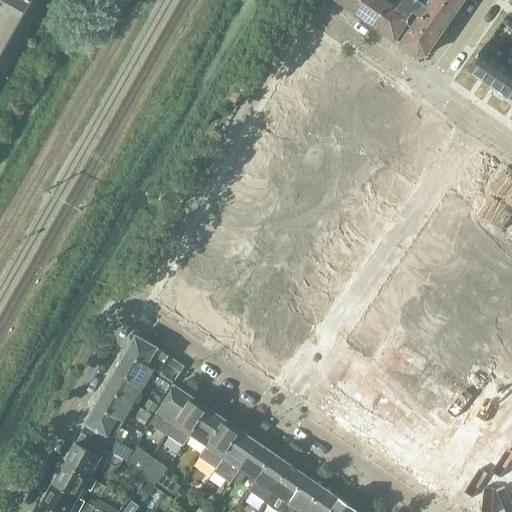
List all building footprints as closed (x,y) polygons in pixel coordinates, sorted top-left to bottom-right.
[(31,0),(0,0),(0,3),(22,16),(31,0)] [(364,0),(335,0),(355,13),(364,0)] [(364,0),(355,13),(375,27),(390,6),(381,0),(364,0)] [(409,10),(416,0),(405,0),(398,11),(390,6),(375,27),(395,40),(413,13),(409,10)] [(442,33),(455,14),(434,0),(416,0),(409,10),(413,13),(421,19),(442,33)] [(456,14),(465,0),(434,0),(455,14),(456,14)] [(22,16),(0,3),(0,27),(12,34),(22,16)] [(442,33),(421,19),(402,46),(420,58),(427,56),(442,33)] [(12,34),(0,27),(0,51),(2,52),(12,34)] [(488,43),(469,72),(487,85),(507,56),(489,43),(488,43)] [(511,59),(507,56),(487,85),(505,97),(511,86),(511,59)] [(347,101),(326,133),(362,157),(382,128),(365,117),(366,115),(347,101)] [(382,128),(362,157),(365,159),(368,162),(380,169),(400,141),(399,140),(393,136),(382,128)] [(400,141),(380,169),(392,177),(392,178),(395,180),(398,182),(418,153),(407,146),(407,145),(401,141),(401,142),(400,141)] [(418,153),(398,182),(401,184),(404,186),(416,194),(435,165),(434,164),(429,160),(428,160),(418,153)] [(301,174),(294,184),(322,204),(335,185),(306,165),(305,168),(301,173),(301,174)] [(435,165),(416,194),(427,202),(431,204),(434,206),(453,177),(442,170),(437,166),(436,166),(435,165)] [(351,174),(346,181),(357,189),(362,181),(351,174)] [(453,177),(434,206),(436,208),(440,210),(452,219),(472,190),(470,189),(464,185),(453,177)] [(282,200),(281,202),(310,222),(318,210),(320,207),(322,204),(294,184),(286,195),(282,200)] [(376,191),(371,198),(381,206),(387,198),(376,191)] [(387,198),(381,206),(392,213),(397,206),(387,198)] [(346,409),(343,413),(363,427),(366,429),(371,432),(374,435),(379,438),(381,435),(384,432),(383,432),(385,429),(385,430),(389,423),(403,403),(408,397),(407,397),(409,394),(411,391),(414,387),(414,388),(416,384),(417,382),(418,382),(422,376),(436,355),(440,349),(442,347),(444,344),(446,340),(449,337),(450,334),(450,335),(454,328),(456,326),(456,327),(456,325),(468,308),(473,302),(474,299),(477,296),(476,296),(479,292),(481,289),(499,263),(509,269),(511,271),(511,217),(488,201),(456,248),(455,248),(451,255),(448,260),(447,260),(443,266),(439,272),(435,278),(431,284),(427,290),(423,296),(419,302),(415,308),(411,314),(407,320),(402,326),(399,331),(394,338),(390,343),(386,350),(382,355),(378,361),(374,367),(370,373),(366,379),(362,385),(358,391),(353,397),(354,397),(350,403),(345,409),(346,409)] [(276,209),(269,220),(298,239),(300,237),(302,233),(310,222),(281,202),(280,203),(276,209)] [(344,203),(337,214),(344,219),(352,208),(344,203)] [(337,214),(330,225),(337,230),(344,219),(337,214)] [(411,215),(406,223),(417,230),(422,223),(411,215)] [(264,227),(257,238),(286,257),(288,254),(290,251),(298,239),(269,220),(268,221),(264,227)] [(422,223),(417,230),(428,237),(433,230),(422,223)] [(246,254),(244,256),(273,276),(281,263),(282,264),(284,260),(286,257),(257,238),(250,248),(246,254)] [(320,239),(313,250),(320,255),(327,244),(320,239)] [(313,250),(305,260),(313,265),(320,255),(313,250)] [(301,268),(293,278),(301,283),(308,273),(301,268)] [(202,312),(199,317),(201,319),(207,323),(218,330),(239,299),(240,300),(253,281),(243,275),(230,293),(220,286),(210,301),(208,304),(205,309),(202,312)] [(262,280),(257,287),(268,295),(273,287),(262,280)] [(273,287),(268,295),(279,302),(284,295),(273,287)] [(239,299),(218,330),(219,331),(220,328),(226,333),(237,340),(257,311),(254,309),(251,307),(250,307),(240,300),(239,299)] [(298,304),(293,312),(304,319),(309,312),(298,304)] [(257,311),(237,340),(248,348),(254,352),(255,352),(274,324),(263,316),(263,315),(260,313),(257,311)] [(309,312),(304,319),(314,327),(319,319),(309,312)] [(274,324),(255,352),(256,353),(262,357),(273,364),(292,336),(289,334),(286,331),(286,332),(274,324)] [(334,329),(328,336),(339,344),(344,336),(334,329)] [(292,336),(273,364),(283,372),(289,376),(290,377),(310,348),(298,340),(299,340),(295,338),(292,336)] [(344,336),(339,344),(350,351),(355,344),(344,336)] [(148,367),(154,371),(164,353),(136,337),(132,345),(129,346),(127,351),(127,354),(126,355),(148,367)] [(310,348),(290,377),(291,377),(291,378),(297,382),(297,381),(308,389),(328,360),(325,358),(322,356),(310,348)] [(144,388),(154,371),(148,367),(126,355),(122,363),(119,364),(117,369),(117,372),(116,373),(138,385),(144,388)] [(328,360),(308,389),(319,396),(325,400),(327,402),(347,373),(334,364),(331,362),(328,360)] [(134,406),(144,388),(138,385),(116,373),(112,380),(110,381),(107,386),(107,389),(106,390),(134,406)] [(182,392),(175,387),(150,424),(167,436),(174,425),(192,399),(191,398),(190,395),(185,392),(182,392)] [(97,408),(124,424),(134,406),(106,390),(102,398),(100,399),(97,404),(97,407),(97,408)] [(199,403),(192,399),(174,425),(190,436),(208,410),(207,409),(206,407),(201,404),(199,403)] [(124,424),(97,408),(92,415),(90,416),(87,421),(87,424),(82,434),(98,445),(104,435),(114,441),(124,424)] [(215,415),(208,410),(190,436),(207,447),(225,421),(224,421),(223,418),(218,415),(215,415)] [(416,433),(402,454),(406,456),(406,457),(424,469),(447,485),(486,511),(495,511),(511,488),(511,410),(509,415),(508,416),(507,417),(507,418),(501,427),(497,432),(496,433),(495,435),(491,441),(489,444),(489,443),(487,447),(482,455),(473,449),(468,446),(459,439),(444,429),(443,428),(443,429),(441,427),(435,423),(433,422),(433,421),(430,419),(427,417),(423,422),(421,426),(418,430),(415,433),(416,433)] [(232,426),(225,421),(207,447),(223,459),(242,433),(240,432),(239,429),(234,426),(232,426)] [(248,438),(242,433),(223,459),(240,470),(244,464),(258,444),(257,443),(256,441),(251,438),(248,438)] [(65,461),(66,463),(65,465),(93,481),(100,468),(113,476),(117,468),(96,455),(101,447),(98,445),(82,434),(77,444),(72,453),(69,454),(65,461)] [(265,449),(258,444),(244,464),(240,470),(256,482),(260,476),(274,455),(273,455),(272,452),(267,449),(265,449)] [(179,488),(130,453),(123,463),(172,497),(179,488)] [(274,455),(260,476),(256,482),(257,482),(250,492),(266,503),(291,467),(290,466),(289,463),(284,460),(281,460),(274,455)] [(93,481),(65,465),(60,473),(57,474),(54,481),(54,484),(53,485),(81,501),(88,489),(101,496),(106,488),(93,481)] [(298,472),(291,467),(266,503),(278,511),(283,511),(307,478),(306,478),(305,475),(301,472),(298,472)] [(138,493),(147,480),(132,469),(123,482),(138,493)] [(307,478),(283,511),(294,511),(296,509),(300,511),(308,511),(324,490),(323,489),(322,486),(317,483),(314,483),(307,478)] [(153,488),(147,484),(140,494),(146,499),(153,488)] [(75,511),(77,509),(81,501),(53,485),(49,494),(46,495),(42,501),(43,504),(42,506),(51,511),(75,511)] [(189,496),(180,488),(175,497),(184,503),(189,496)] [(331,494),(324,490),(308,511),(332,511),(340,501),(339,500),(338,498),(334,494),(331,494)] [(77,509),(81,511),(92,511),(94,508),(81,501),(77,509)] [(340,501),(332,511),(356,511),(355,509),(350,506),(347,506),(340,501)] [(125,511),(135,511),(139,507),(132,503),(125,511)]
